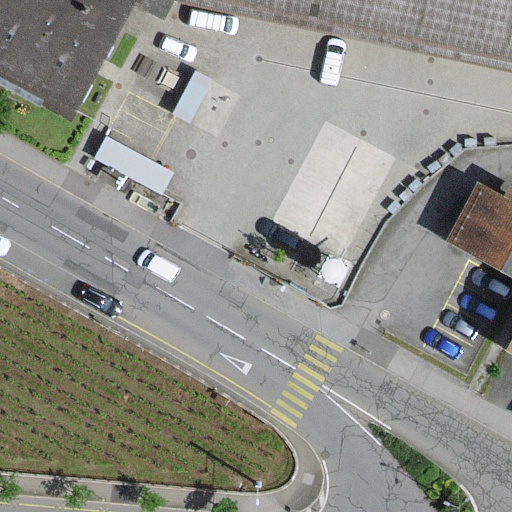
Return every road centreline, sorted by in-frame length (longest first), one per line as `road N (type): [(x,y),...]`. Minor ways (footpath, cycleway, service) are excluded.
road 1 (primary): [(0,201),(320,387)]
road 2 (primary): [(511,472),(443,428),(320,387)]
road 3 (primary): [(320,387),(383,511)]
